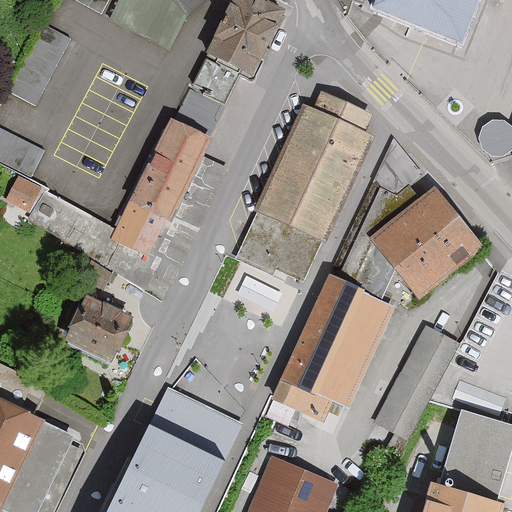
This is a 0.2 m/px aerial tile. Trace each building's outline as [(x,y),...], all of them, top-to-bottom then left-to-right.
[(76,0),(101,12),(106,0),(76,0)] [(205,0),(118,0),(109,19),(167,52),(184,19),(205,0)] [(173,122),(207,138),(240,72),(251,77),(284,13),(257,0),(236,0),(193,85),(192,85),(173,122)] [(371,9),(369,15),(464,52),(483,0),(353,0),(353,2),(371,9)] [(10,92),(34,105),(67,39),(43,27),(10,92)] [(258,214),(236,260),(271,277),(275,269),(302,281),(320,242),(324,244),(373,139),(362,134),(371,115),(321,92),(313,110),(304,106),(254,212),(258,214)] [(42,152),(29,177),(27,181),(19,177),(7,201),(27,211),(41,183),(55,189),(51,196),(90,216),(110,177),(107,176),(128,134),(70,105),(49,147),(45,145),(42,152)] [(154,274),(170,282),(227,168),(203,156),(211,140),(207,138),(173,122),(171,120),(116,229),(90,216),(51,196),(43,192),(29,222),(146,290),(154,274)] [(511,122),(482,123),(483,148),(511,146),(511,122)] [(0,161),(29,177),(42,152),(0,130),(0,161)] [(377,299),(392,267),(418,301),(483,250),(435,188),(422,198),(409,186),(423,175),(393,140),(270,399),(273,401),(266,416),(287,425),(293,411),(323,424),(333,401),(351,409),(396,308),(377,299)] [(66,342),(111,364),(133,319),(87,297),(66,342)] [(407,442),(459,344),(426,327),(374,424),(407,442)] [(0,511),(36,511),(72,438),(18,412),(33,380),(0,364),(0,511)] [(200,511),(243,426),(167,390),(107,511),(200,511)] [(499,511),(502,505),(496,504),(511,447),(511,426),(460,411),(439,487),(430,485),(422,511),(499,511)] [(325,511),(335,487),(268,460),(247,511),(325,511)]
